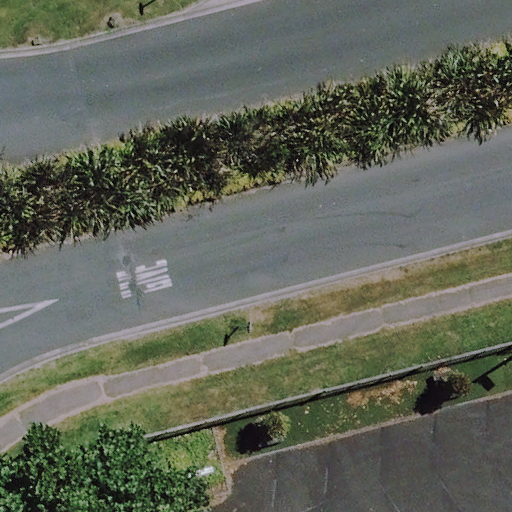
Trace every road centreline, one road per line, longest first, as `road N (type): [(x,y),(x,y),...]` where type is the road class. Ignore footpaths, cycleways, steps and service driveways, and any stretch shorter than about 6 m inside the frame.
road 1 (tertiary): [(511,197),(0,329)]
road 2 (tertiary): [(149,73),(465,0)]
road 3 (tertiary): [(0,108),(149,73)]
road 4 (secondary): [(0,59),(149,73)]
